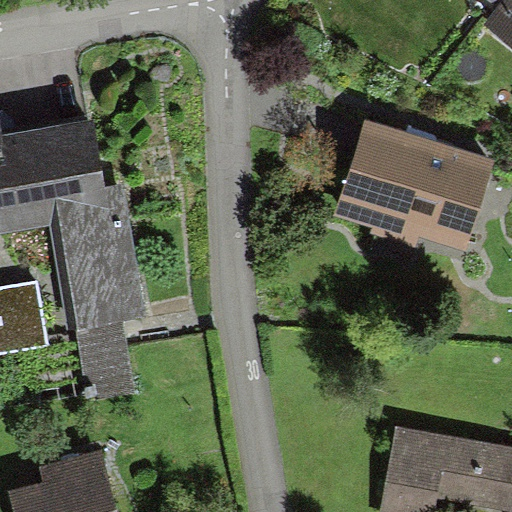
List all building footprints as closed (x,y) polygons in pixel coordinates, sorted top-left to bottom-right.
[(511,0),(482,0),(476,8),(511,34),(511,0)] [(484,140),(361,102),(332,198),(455,236),(484,140)] [(8,116),(0,116),(0,237),(55,229),(69,320),(141,309),(122,184),(104,187),(93,115),(10,128),(8,116)] [(29,271),(0,276),(0,340),(41,332),(29,271)] [(511,511),(511,432),(392,414),(377,508),(401,511),(430,511),(434,485),(510,497),(507,511),(511,511)] [(109,511),(90,445),(5,469),(17,511),(109,511)]
